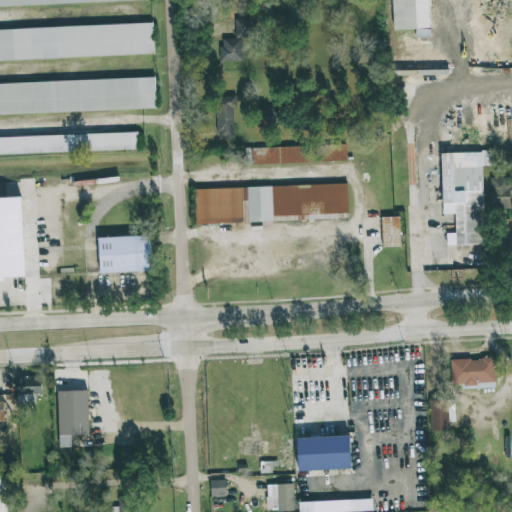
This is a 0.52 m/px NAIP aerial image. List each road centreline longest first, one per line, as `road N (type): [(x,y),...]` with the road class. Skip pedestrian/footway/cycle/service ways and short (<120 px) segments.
road 1 (residential): [(173,0),(195,511)]
road 2 (secondary): [(189,350),(511,329)]
road 3 (secondary): [(511,295),(274,310)]
road 4 (secondary): [(187,315),(0,325)]
road 5 (secondary): [(0,359),(120,354)]
